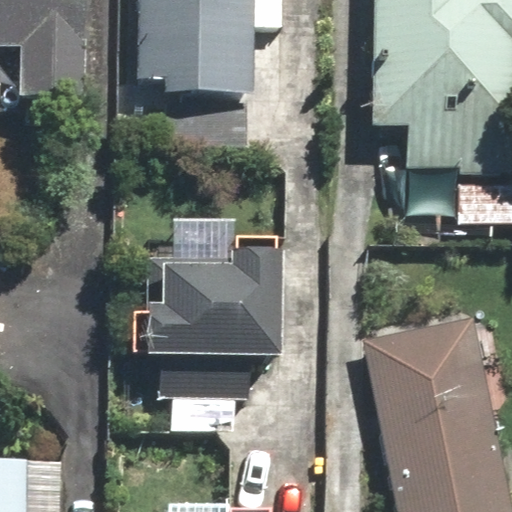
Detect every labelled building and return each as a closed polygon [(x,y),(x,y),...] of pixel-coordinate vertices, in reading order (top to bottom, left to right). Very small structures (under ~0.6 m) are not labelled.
[(0,0),(0,51),(22,51),(22,106),(86,106),(86,43),(88,0),(0,0)] [(140,0),(140,80),(166,81),(165,151),(246,152),(247,97),(254,97),(255,0),(140,0)] [(511,0),(374,0),(373,131),(408,131),(407,171),(459,172),(458,179),(511,179),(511,0)] [(511,192),(460,192),(460,233),(511,233),(511,192)] [(149,259),(149,361),(284,362),(285,252),(232,252),(232,260),(149,259)] [(511,511),(511,503),(473,320),(361,344),(396,511),(511,511)] [(240,407),(179,402),(176,436),(236,442),(240,407)] [(28,511),(29,464),(0,463),(0,511),(28,511)]
